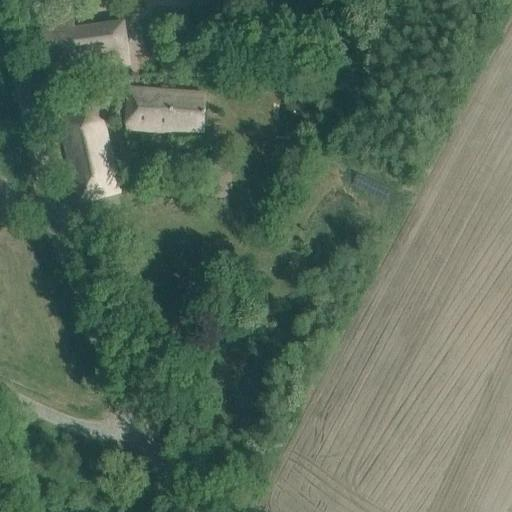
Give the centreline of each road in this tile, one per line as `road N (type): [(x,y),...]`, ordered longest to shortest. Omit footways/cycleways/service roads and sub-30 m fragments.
road 1 (unclassified): [(140,427),(110,383),(51,237),(0,57)]
road 2 (unclassified): [(140,427),(73,427),(0,395)]
